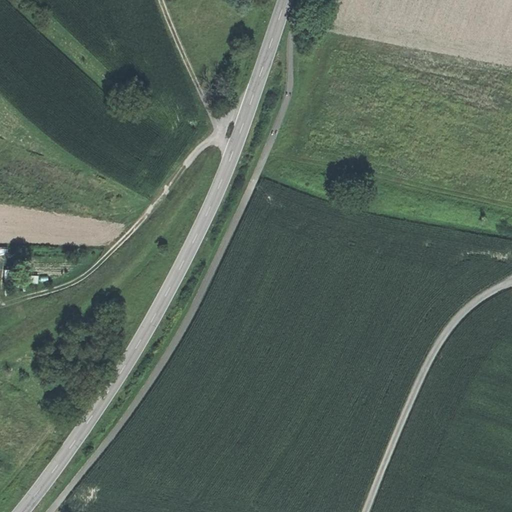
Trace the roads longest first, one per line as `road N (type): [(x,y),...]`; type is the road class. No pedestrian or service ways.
road 1 (tertiary): [(20,511),(85,427),(200,227),(284,0)]
road 2 (track): [(162,0),(217,126),(79,278),(0,301)]
road 3 (track): [(366,511),(438,341),(480,294),(511,280)]
